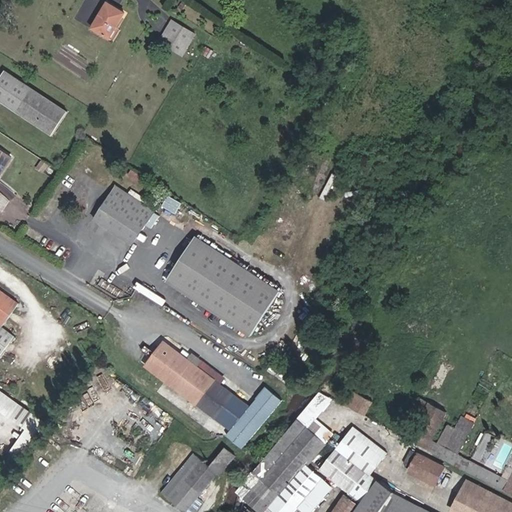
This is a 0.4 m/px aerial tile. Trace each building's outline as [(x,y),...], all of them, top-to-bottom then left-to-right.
[(116,27),(125,13),(107,3),(92,28),(110,38),(116,27)] [(173,20),(160,42),(183,55),(196,34),(173,20)] [(114,40),(120,30),(116,27),(110,38),(114,40)] [(68,112),(5,70),(0,78),(0,101),(53,136),(68,112)] [(0,176),(12,158),(0,149),(0,176)] [(43,172),(49,163),(43,160),(37,168),(43,172)] [(129,194),(116,186),(112,193),(125,202),(130,195),(129,194)] [(157,207),(132,190),(129,194),(130,195),(154,211),(157,207)] [(125,202),(112,193),(108,198),(118,205),(105,226),(132,244),(154,211),(130,195),(125,202)] [(105,226),(118,205),(108,198),(94,219),(105,226)] [(196,237),(167,281),(251,336),(280,292),(196,237)] [(2,327),(19,304),(0,290),(0,356),(15,336),(2,327)] [(235,395),(164,342),(146,365),(196,404),(188,414),(204,426),(212,415),(217,419),(235,395)] [(19,403),(0,389),(0,411),(9,417),(19,403)] [(364,415),(372,402),(352,392),(345,405),(364,415)] [(308,428),(333,399),(320,393),(298,419),(308,428)] [(432,441),(447,412),(421,399),(417,406),(425,410),(414,431),(418,432),(413,442),(441,457),(456,428),(448,425),(438,444),(432,441)] [(458,454),(474,423),(462,417),(456,428),(441,457),(487,482),(492,472),(458,454)] [(309,511),(332,486),(307,465),(326,442),(308,428),(298,419),(241,486),(239,492),(260,511),(263,511),(269,505),(276,511),(293,511),(299,506),(306,511),(309,511)] [(368,437),(354,427),(351,431),(365,442),(368,437)] [(370,476),(388,453),(368,437),(365,442),(351,431),(322,469),(351,492),(366,473),(370,476)] [(198,497),(218,473),(220,475),(236,456),(225,447),(210,466),(195,454),(162,493),(185,511),(194,511),(203,501),(198,497)] [(436,485),(445,468),(418,454),(409,471),(436,485)] [(492,472),(487,482),(504,491),(509,481),(492,472)] [(430,511),(420,506),(421,504),(410,499),(409,501),(394,493),(370,476),(366,473),(351,492),(347,497),(345,495),(332,511),(430,511)] [(511,511),(511,502),(468,480),(453,508),(461,511),(511,511)]
